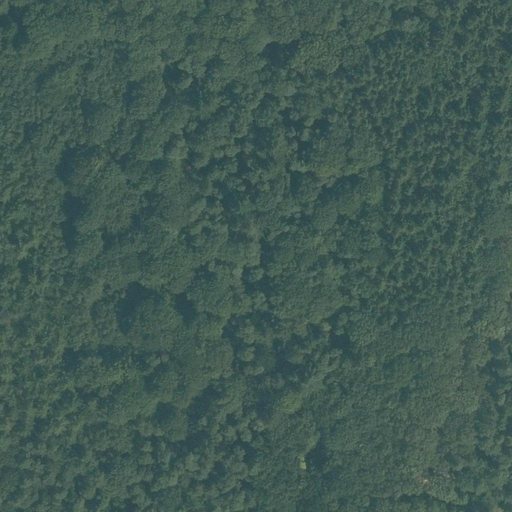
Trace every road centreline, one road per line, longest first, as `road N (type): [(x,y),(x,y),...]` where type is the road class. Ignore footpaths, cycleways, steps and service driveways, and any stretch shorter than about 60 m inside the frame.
road 1 (track): [(128,0),(244,37),(273,62),(335,89),(378,160),(377,244),(336,356),(311,375),(264,375)]
road 2 (track): [(134,2),(176,244),(169,292),(135,369)]
road 3 (track): [(511,211),(414,511)]
road 4 (track): [(260,45),(345,54),(428,0)]
road 5 (track): [(135,369),(124,429),(89,490),(87,511)]
road 6 (track): [(264,375),(241,511)]
road 7 (track): [(135,369),(264,375)]
